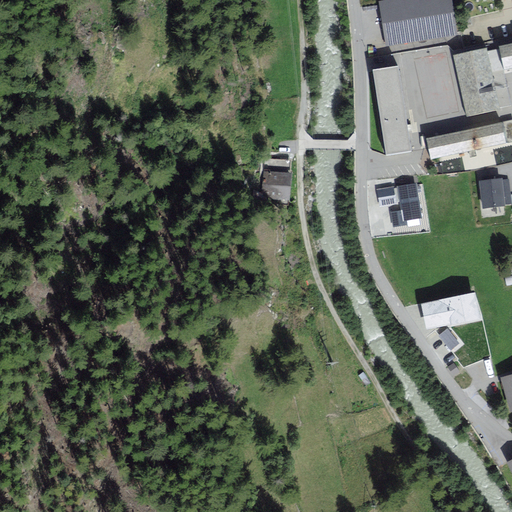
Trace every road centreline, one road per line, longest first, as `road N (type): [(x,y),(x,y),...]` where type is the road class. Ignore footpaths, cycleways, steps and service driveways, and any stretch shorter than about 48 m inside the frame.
road 1 (track): [(299,0),(301,246),(399,424),(464,511)]
road 2 (residential): [(356,0),(362,211),(373,268),(463,402),(511,444)]
